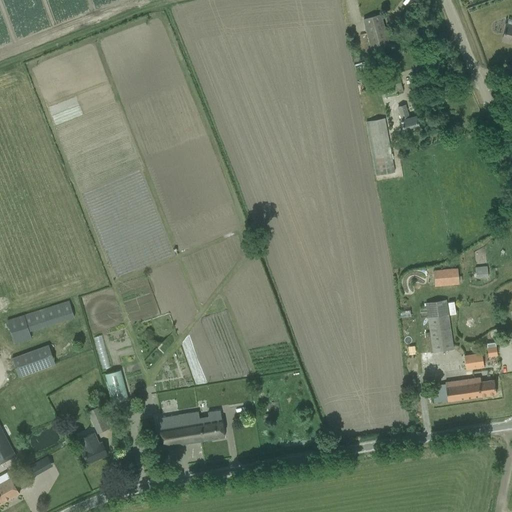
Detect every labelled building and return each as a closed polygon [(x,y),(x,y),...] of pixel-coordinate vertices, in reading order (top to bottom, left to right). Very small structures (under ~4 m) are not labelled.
[(364,19),(372,50),(389,45),(380,15),(364,19)] [(502,41),(511,42),(511,25),(506,24),(502,41)] [(374,67),(383,98),(403,92),(394,61),(374,67)] [(401,121),(404,132),(419,128),(416,116),(409,118),(405,105),(398,107),(402,120),(401,121)] [(376,175),(395,172),(390,145),(388,145),(383,118),(366,122),(376,175)] [(487,266),(475,267),(475,268),(476,278),(478,278),(481,277),(484,277),(488,277),(487,267),(487,266)] [(458,268),(433,269),(434,286),(459,285),(458,268)] [(69,300),(7,320),(15,344),(32,339),(29,332),(74,317),(69,300)] [(449,312),(428,316),(434,352),(454,348),(449,312)] [(101,335),(94,337),(100,359),(103,359),(105,367),(109,365),(101,335)] [(496,342),(486,344),(488,356),(497,355),(496,342)] [(12,358),(19,377),(55,364),(48,344),(12,358)] [(482,353),(464,356),(465,357),(465,362),(466,369),(483,367),(484,367),(482,353)] [(113,403),(128,399),(121,370),(105,374),(113,403)] [(470,379),(445,383),(445,384),(448,401),(496,394),(494,380),(481,382),(480,377),(470,379)] [(88,411),(98,434),(108,429),(102,415),(106,413),(102,405),(88,411)] [(179,417),(178,413),(157,417),(158,426),(158,427),(161,446),(224,434),(219,407),(207,410),(208,417),(199,419),(197,409),(186,411),(187,415),(179,417)] [(0,426),(0,459),(2,463),(15,455),(0,426)] [(81,446),(88,463),(107,455),(102,443),(100,444),(95,432),(79,439),(82,446),(81,446)] [(55,447),(50,450),(53,457),(59,455),(55,447)] [(0,504),(19,494),(10,478),(0,483),(0,504)]
